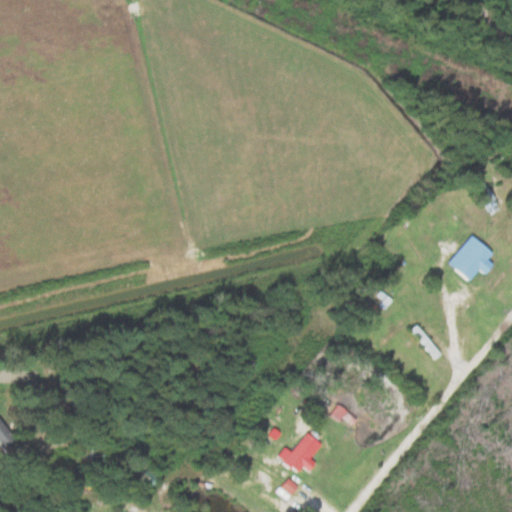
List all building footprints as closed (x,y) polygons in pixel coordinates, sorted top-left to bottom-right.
[(497,208),(492,201),(501,194),(494,185),(487,190),(480,182),(470,189),(490,214),(497,208)] [(468,302),(476,296),(483,306),(497,296),(491,287),(483,293),(457,257),(443,268),(468,302)] [(407,330),(431,358),(436,353),(412,325),(407,330)] [(0,448),(5,455),(16,446),(0,425),(0,448)] [(135,480),(147,489),(157,476),(145,467),(135,480)]
